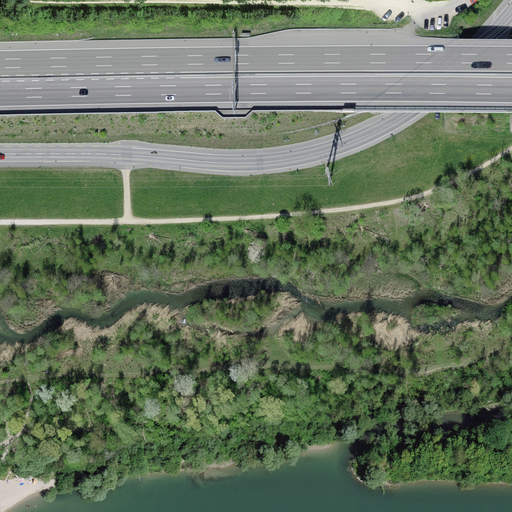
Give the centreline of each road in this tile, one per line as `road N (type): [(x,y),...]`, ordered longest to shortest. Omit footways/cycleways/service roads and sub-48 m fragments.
road 1 (tertiary): [(0,153),(226,163),(315,153),(408,112),(511,11)]
road 2 (motorway): [(511,58),(0,63)]
road 3 (motorway): [(0,93),(511,89)]
